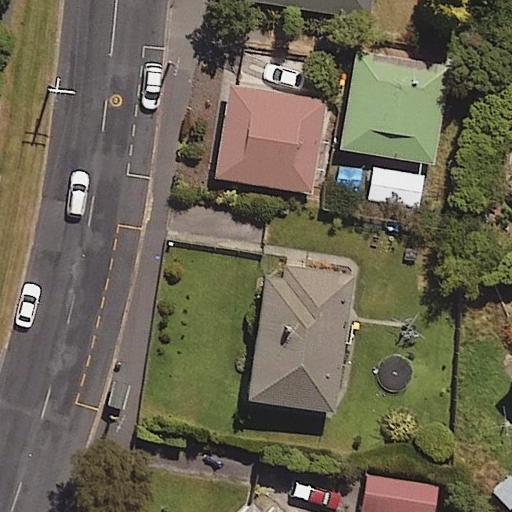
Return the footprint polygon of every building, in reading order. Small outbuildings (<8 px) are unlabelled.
[(269,0),(363,11),(364,0),(269,0)] [(446,58),(350,44),(335,143),(431,158),(446,58)] [(306,190),(327,62),(247,48),(241,84),(224,81),(208,173),(306,190)] [(511,81),(499,98),(511,108),(511,81)] [(418,172),(368,166),(364,197),(415,203),(418,172)] [(326,406),(347,272),(262,259),(241,393),(326,406)] [(511,347),(501,358),(511,369),(511,347)] [(507,511),(511,508),(511,472),(505,464),(483,481),(506,511),(507,511)] [(432,511),(437,481),(361,470),(355,509),(375,511),(432,511)] [(286,511),(274,499),(261,511),(258,511),(246,499),(233,511),(286,511)]
